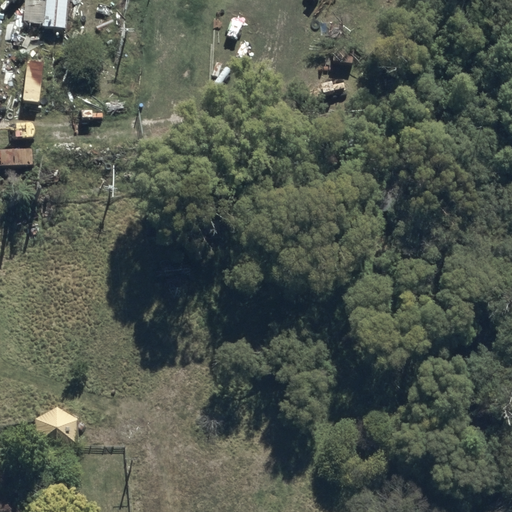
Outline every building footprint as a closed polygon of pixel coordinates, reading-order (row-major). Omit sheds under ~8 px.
[(43,0),(43,4),(24,3),(24,28),(42,28),(42,34),(64,35),(64,0),(43,0)] [(360,152),(357,128),(336,131),(340,155),(360,152)] [(0,155),(0,170),(32,169),(31,154),(0,155)] [(367,188),(369,212),(383,220),(411,218),(409,186),(367,188)] [(75,424),(53,411),(34,424),(33,451),(55,460),(76,450),(75,424)]
